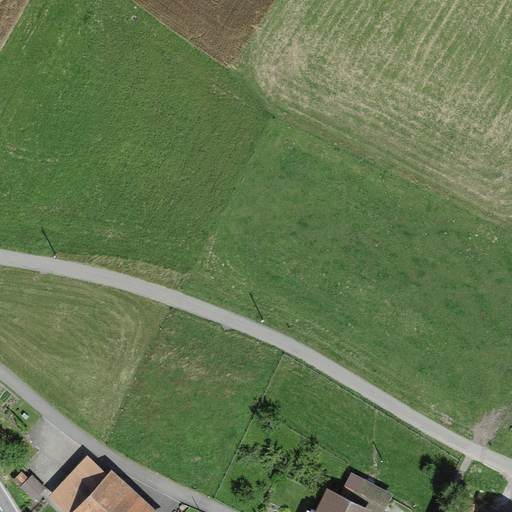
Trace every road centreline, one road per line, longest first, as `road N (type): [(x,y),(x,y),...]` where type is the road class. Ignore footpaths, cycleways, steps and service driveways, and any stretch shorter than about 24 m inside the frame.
road 1 (unclassified): [(511,466),(227,318),(119,281),(0,256)]
road 2 (residential): [(219,511),(108,456),(0,372)]
